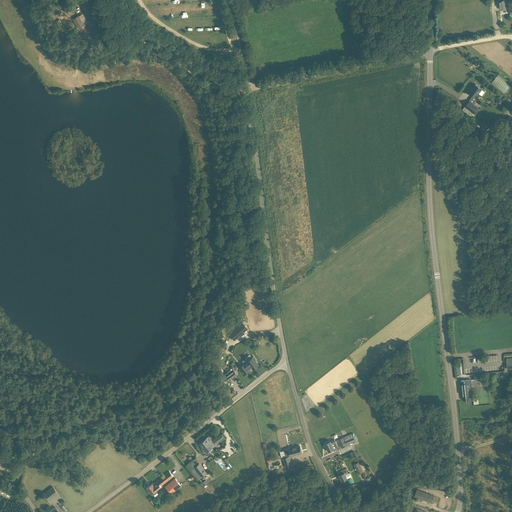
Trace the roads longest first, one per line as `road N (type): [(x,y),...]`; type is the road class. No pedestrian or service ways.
road 1 (tertiary): [(457,511),(455,417),(430,210),(429,51)]
road 2 (unclassified): [(286,359),(252,133),(232,95)]
road 3 (unclassified): [(88,511),(286,359)]
road 4 (unclassified): [(232,95),(429,51)]
road 5 (unclassified): [(347,511),(309,442),(286,359)]
road 6 (unclassified): [(232,95),(117,0)]
road 7 (track): [(335,492),(459,477)]
